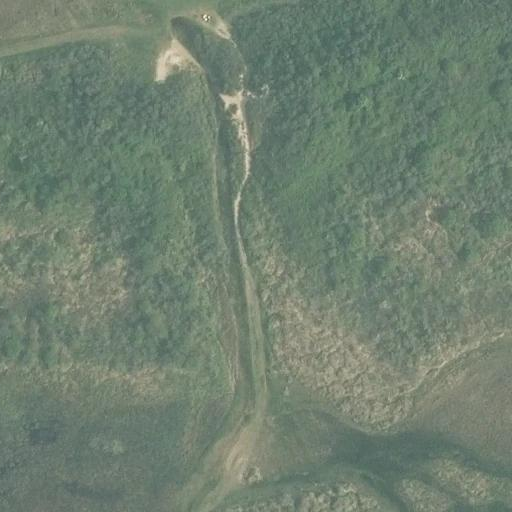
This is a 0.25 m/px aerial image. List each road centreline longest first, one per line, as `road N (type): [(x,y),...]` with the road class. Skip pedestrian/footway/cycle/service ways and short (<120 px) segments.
road 1 (track): [(201,509),(244,415),(248,338),(209,52),(177,14)]
road 2 (track): [(0,48),(177,14)]
